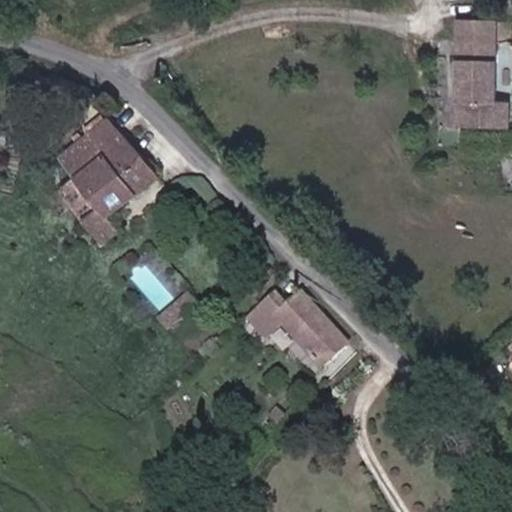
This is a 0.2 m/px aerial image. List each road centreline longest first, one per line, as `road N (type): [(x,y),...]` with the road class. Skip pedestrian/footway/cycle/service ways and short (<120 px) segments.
road 1 (unclassified): [(511,494),(473,435),(134,84),(0,34)]
road 2 (unknown): [(90,63),(256,19),(406,24),(477,44)]
